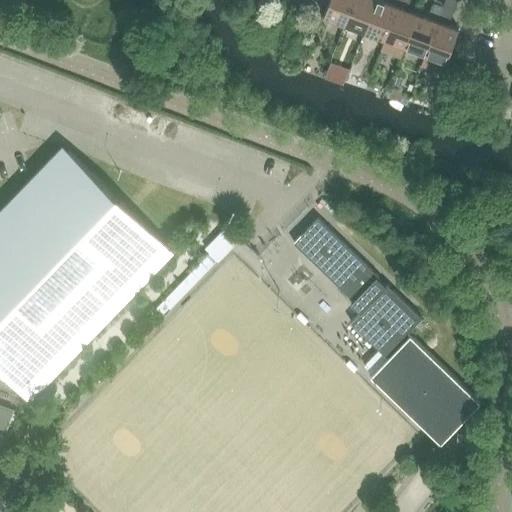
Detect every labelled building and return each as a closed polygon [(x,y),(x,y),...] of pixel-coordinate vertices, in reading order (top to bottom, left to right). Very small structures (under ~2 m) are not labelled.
[(329,0),(324,16),(344,23),(353,0),(329,0)] [(353,0),(344,23),(365,31),(376,0),(353,0)] [(376,0),(365,31),(385,38),(399,0),(388,0),(388,2),(383,0),(376,0)] [(401,57),(405,46),(417,13),(407,9),(410,0),(399,0),(385,38),(381,50),(401,57)] [(405,46),(425,53),(444,3),(435,0),(434,0),(428,17),(417,13),(405,46)] [(444,0),(444,3),(425,53),(421,65),(442,72),(459,28),(449,24),(457,0),(444,0)] [(0,366),(31,397),(173,249),(63,145),(0,210),(0,366)] [(378,277),(379,276),(318,217),(294,242),(354,300),(351,303),(360,312),(351,322),(386,355),(388,357),(370,376),(441,443),(481,402),(408,332),(422,317),(387,284),(386,285),(378,277)] [(205,248),(217,260),(237,239),(225,228),(205,248)] [(164,300),(155,310),(161,316),(170,306),(164,300)]
